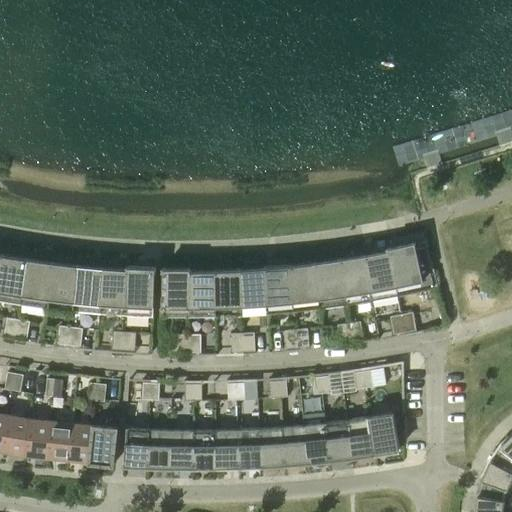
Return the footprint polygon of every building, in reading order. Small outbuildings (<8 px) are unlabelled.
[(389,250),(398,297),(437,287),(426,241),(415,244),(414,242),(387,248),(387,250),(389,250)] [(389,250),(387,250),(364,254),(372,301),(398,297),(389,250)] [(28,258),(3,254),(0,270),(0,301),(21,305),(28,258)] [(372,301),(364,254),(339,258),(346,305),(372,301)] [(28,258),(21,305),(47,309),(53,262),(28,258)] [(339,258),(314,262),(320,309),(346,305),(339,258)] [(78,265),(53,262),(47,309),(73,312),(78,265)] [(314,262),(289,265),(294,312),(320,309),(314,262)] [(103,267),(78,265),(73,312),(99,314),(103,267)] [(289,265),(264,267),(268,314),(294,312),(289,265)] [(128,269),(125,316),(153,317),(154,271),(155,271),(155,267),(126,266),(126,269),(128,269)] [(126,269),(103,267),(99,314),(125,316),(128,269),(126,269)] [(264,267),(239,269),(242,316),(268,314),(264,267)] [(189,270),(190,270),(190,268),(162,268),(162,271),(161,317),(189,318),(189,270)] [(242,316),(239,269),(214,270),(215,317),(242,316)] [(214,270),(190,270),(189,270),(189,318),(215,317),(214,270)] [(413,312),(401,314),(405,332),(416,330),(413,312)] [(405,332),(401,314),(390,316),(394,334),(405,332)] [(15,338),(18,319),(7,317),(4,336),(15,338)] [(18,319),(15,338),(27,340),(30,321),(18,319)] [(360,321),(349,323),(351,341),(363,340),(360,321)] [(351,341),(349,323),(337,324),(340,343),(351,341)] [(69,345),(71,327),(60,325),(58,344),(69,345)] [(83,328),(71,327),(69,345),(81,347),(83,328)] [(296,329),(298,348),(309,347),(307,328),(296,329)] [(298,348),(296,329),(284,330),(286,349),(298,348)] [(123,350),(124,332),(113,331),(112,349),(123,350)] [(136,332),(124,332),(123,350),(135,351),(136,332)] [(254,332),(243,333),(243,351),(255,351),(254,332)] [(243,351),(243,333),(231,333),(232,352),(243,351)] [(189,353),(189,334),(178,334),(178,352),(189,353)] [(189,334),(189,353),(201,353),(201,334),(189,334)] [(371,370),(362,371),(365,388),(373,386),(371,370)] [(365,388),(362,371),(354,372),(357,389),(365,388)] [(12,390),(15,373),(8,372),(5,389),(12,390)] [(23,374),(15,373),(12,390),(20,391),(23,374)] [(320,376),(322,393),(330,392),(329,375),(320,376)] [(322,393),(320,376),(312,377),(314,394),(322,393)] [(53,396),(55,379),(47,378),(45,395),(53,396)] [(55,379),(53,396),(61,397),(63,380),(55,379)] [(257,380),(244,380),(244,382),(245,399),(258,399),(257,380)] [(279,397),(278,380),(270,381),(271,398),(279,397)] [(287,380),(278,380),(279,397),(288,397),(287,380)] [(150,399),(151,382),(143,382),(142,399),(150,399)] [(160,383),(151,382),(150,399),(159,400),(160,383)] [(244,382),(236,383),(236,400),(245,399),(244,382)] [(96,400),(98,383),(90,383),(88,400),(96,400)] [(106,384),(98,383),(96,400),(104,401),(106,384)] [(193,400),(193,383),(185,383),(185,400),(193,400)] [(202,383),(193,383),(193,400),(202,400),(202,383)] [(236,400),(236,383),(227,383),(228,400),(236,400)] [(8,414),(0,412),(0,450),(2,451),(8,414)] [(392,413),(369,417),(375,454),(399,450),(398,447),(392,413)] [(8,414),(2,451),(24,455),(29,418),(8,414)] [(369,417),(347,420),(352,457),(375,454),(369,417)] [(51,420),(29,418),(24,455),(47,457),(51,420)] [(51,420),(47,457),(68,460),(72,423),(51,420)] [(347,420),(325,422),(330,460),(352,457),(347,420)] [(325,422),(303,425),(307,462),(330,460),(325,422)] [(72,423),(68,460),(90,462),(94,425),(72,423)] [(118,427),(94,425),(90,462),(114,464),(114,463),(113,463),(116,429),(118,429),(118,427)] [(303,425),(281,426),(284,464),(307,462),(303,425)] [(281,426),(260,428),(262,466),(284,464),(281,426)] [(148,467),(149,429),(126,428),(124,462),(123,465),(148,467)] [(260,428),(237,429),(239,467),(262,466),(260,428)] [(149,429),(148,467),(171,467),(171,429),(149,429)] [(171,429),(171,467),(193,467),(193,430),(171,429)] [(193,430),(193,467),(216,467),(215,429),(193,430)] [(239,467),(237,429),(215,429),(216,467),(239,467)] [(511,433),(501,444),(500,445),(511,454),(511,433)] [(482,477),(481,478),(506,489),(507,485),(511,476),(511,454),(500,445),(490,460),(482,477)] [(481,478),(477,494),(476,495),(474,511),(501,511),(502,499),(506,489),(481,478)]
